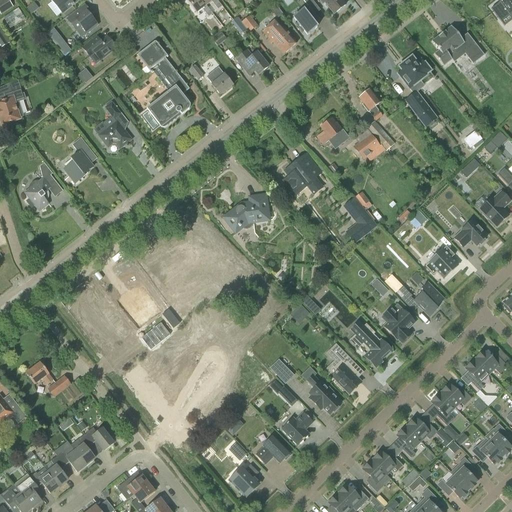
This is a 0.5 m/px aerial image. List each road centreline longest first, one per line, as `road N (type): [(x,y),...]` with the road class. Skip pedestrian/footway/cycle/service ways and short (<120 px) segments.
road 1 (tertiary): [(30,295),(404,0)]
road 2 (residential): [(487,315),(286,511)]
road 3 (residential): [(195,511),(147,454),(65,511)]
